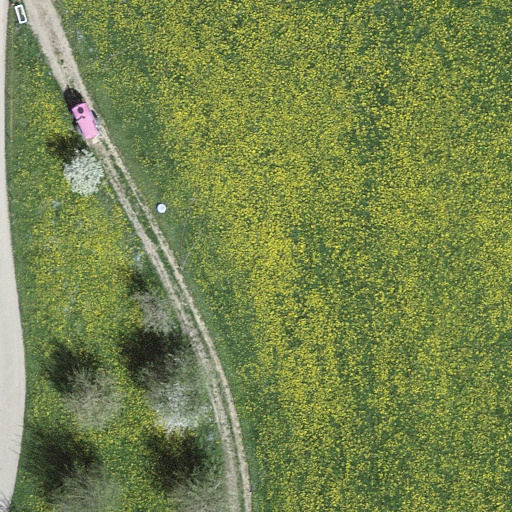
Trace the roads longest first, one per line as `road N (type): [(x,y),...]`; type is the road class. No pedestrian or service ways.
road 1 (track): [(235,511),(195,327),(118,189),(30,0)]
road 2 (unclassified): [(0,425),(7,332),(0,280)]
